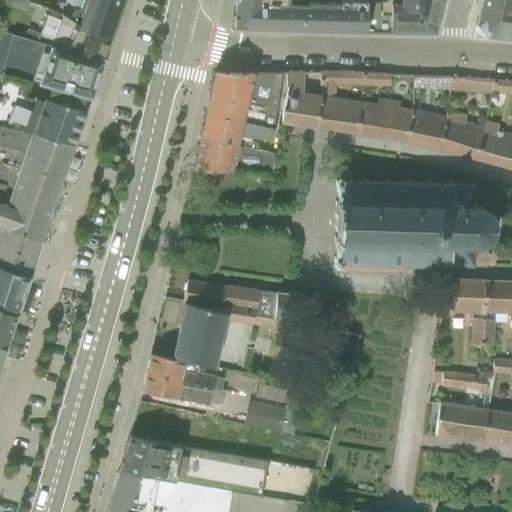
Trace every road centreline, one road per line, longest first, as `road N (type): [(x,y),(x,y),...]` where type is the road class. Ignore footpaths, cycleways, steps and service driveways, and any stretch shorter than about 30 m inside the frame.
road 1 (primary): [(44,511),(170,54)]
road 2 (residential): [(443,55),(207,51)]
